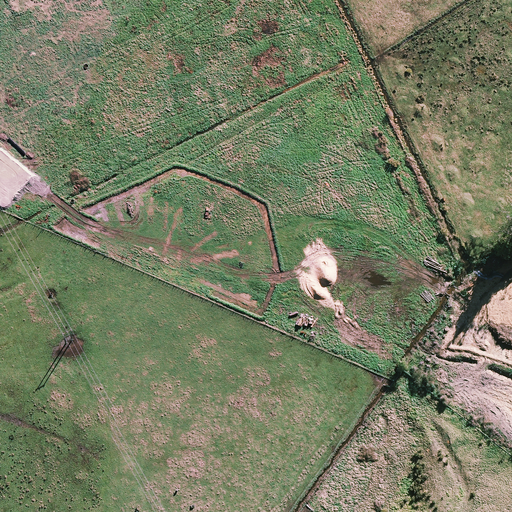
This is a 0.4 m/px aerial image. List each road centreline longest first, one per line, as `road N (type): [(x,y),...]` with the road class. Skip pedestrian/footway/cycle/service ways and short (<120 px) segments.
road 1 (motorway): [(511,402),(230,263),(0,168)]
road 2 (motorway): [(0,142),(511,368)]
